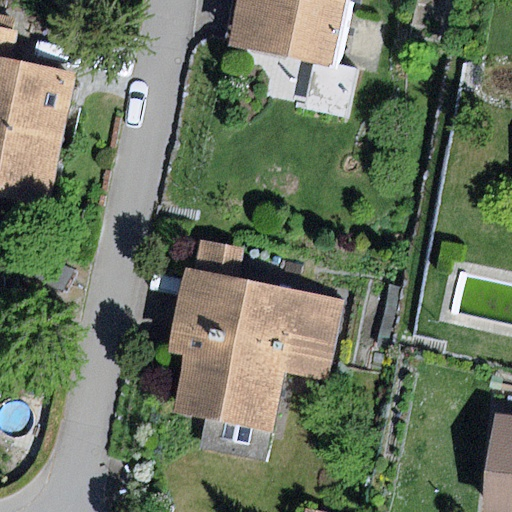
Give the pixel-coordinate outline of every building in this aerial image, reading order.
[(346,0),(237,0),(229,46),(316,62),(335,65),(346,0)] [(0,61),(11,64),(19,24),(0,20),(0,61)] [(11,64),(0,61),(0,195),(50,205),(74,75),(11,64)] [(335,65),(316,62),(306,111),(348,119),(358,70),(335,65)] [(196,270),(187,268),(170,352),(186,356),(174,412),(272,432),(284,372),(331,381),(347,301),(240,279),(246,250),(202,241),(196,270)] [(511,511),(511,417),(498,416),(487,511),(511,511)]
